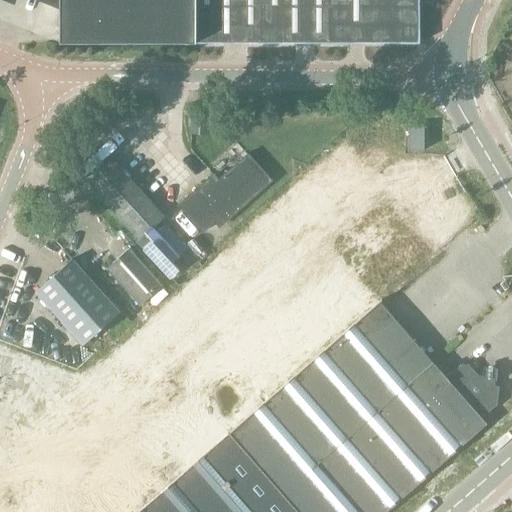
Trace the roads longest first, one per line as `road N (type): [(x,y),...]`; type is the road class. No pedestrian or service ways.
road 1 (tertiary): [(449,79),(93,77),(52,90)]
road 2 (tertiary): [(511,198),(449,79)]
road 3 (tertiary): [(0,211),(52,90)]
